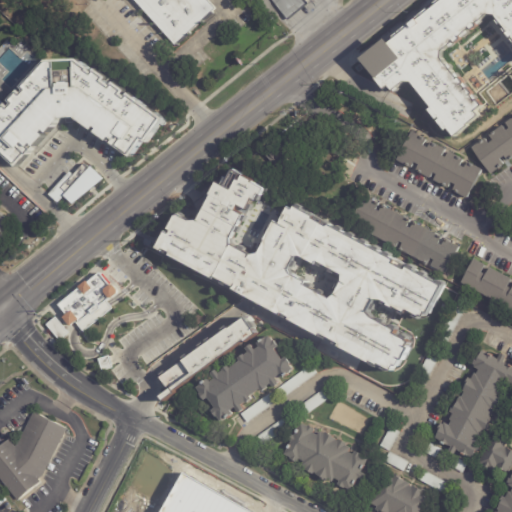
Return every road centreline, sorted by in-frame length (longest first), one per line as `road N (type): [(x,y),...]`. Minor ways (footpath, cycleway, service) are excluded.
road 1 (primary): [(3,307),(389,0)]
road 2 (residential): [(308,511),(135,418)]
road 3 (tertiary): [(135,418),(68,378),(3,307)]
